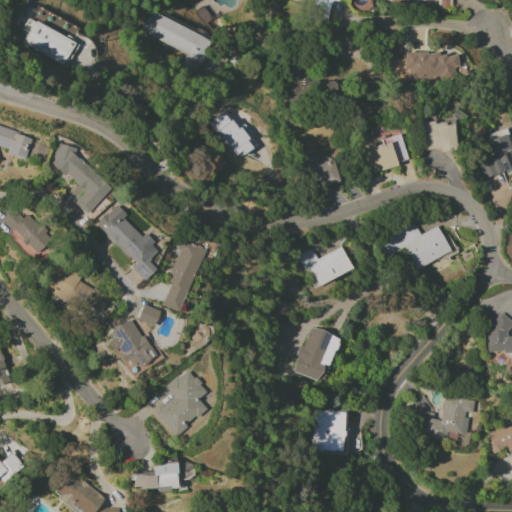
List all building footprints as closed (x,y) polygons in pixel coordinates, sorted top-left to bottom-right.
[(307,0),(308,0),(307,18),(328,19),(329,1),(338,1),(337,0),(307,0)] [(438,0),(439,8),(449,8),(448,0),(438,0)] [(187,53),(181,66),(198,73),(212,40),(150,13),(141,32),(187,53)] [(404,53),(404,69),(408,69),(408,80),(457,81),(458,54),(404,53)] [(283,102),(303,101),(302,68),(281,69),(283,102)] [(210,120),(233,160),(252,149),(246,139),(251,136),(244,124),(235,129),(225,111),(210,120)] [(455,148),(453,121),(419,124),(421,151),(455,148)] [(0,147),(6,149),(8,155),(24,160),(31,137),(0,127),(0,147)] [(511,168),(511,153),(505,130),(485,135),(492,158),(479,162),(483,177),(511,168)] [(361,148),(368,173),(407,162),(400,137),(361,148)] [(110,186),(72,154),(73,152),(62,143),(47,161),(84,191),(74,203),(86,214),(110,186)] [(338,182),(331,153),(303,160),(310,189),(338,182)] [(122,217),(125,215),(115,205),(95,224),(134,264),(131,268),(143,280),(155,269),(147,260),(157,250),(143,235),(141,237),(122,217)] [(0,219),(36,254),(51,238),(26,214),(22,218),(11,208),(0,219)] [(415,269),(454,250),(450,241),(445,244),(436,226),(419,234),(414,224),(376,242),(384,258),(405,248),(415,269)] [(161,305),(179,312),(203,249),(180,240),(165,282),(170,283),(161,305)] [(296,255),(304,272),(308,270),(315,286),(351,270),(340,247),(315,258),(311,248),(296,255)] [(99,316),(109,297),(78,281),(81,275),(54,261),(41,286),(99,316)] [(159,311),(143,305),(136,320),(152,327),(159,311)] [(511,336),(508,337),(507,317),(493,318),(493,331),(485,331),(486,353),(511,352),(511,336)] [(129,375),(137,370),(137,369),(160,356),(153,344),(152,345),(146,334),(139,338),(129,320),(109,331),(113,338),(106,342),(112,352),(116,350),(129,375)] [(272,344),(284,343),(283,326),(271,326),(272,344)] [(290,371),(316,381),(322,365),(327,367),(338,338),(310,327),(301,349),(299,348),(290,371)] [(0,384),(8,382),(0,356),(0,384)] [(173,435),(205,409),(196,398),(205,391),(186,369),(164,388),(172,398),(154,413),(173,435)] [(416,410),(412,436),(445,441),(446,431),(464,434),(467,413),(471,413),(473,400),(444,395),(439,420),(432,419),(433,413),(416,410)] [(315,409),(312,452),(344,454),(347,411),(315,409)] [(511,466),(511,422),(485,428),(490,452),(509,449),(511,466)] [(12,453),(0,461),(0,479),(2,482),(22,466),(12,453)] [(175,463),(162,464),(162,466),(151,466),(152,470),(133,471),(134,489),(176,487),(175,463)] [(92,511),(103,499),(67,472),(51,493),(75,511),(92,511)]
